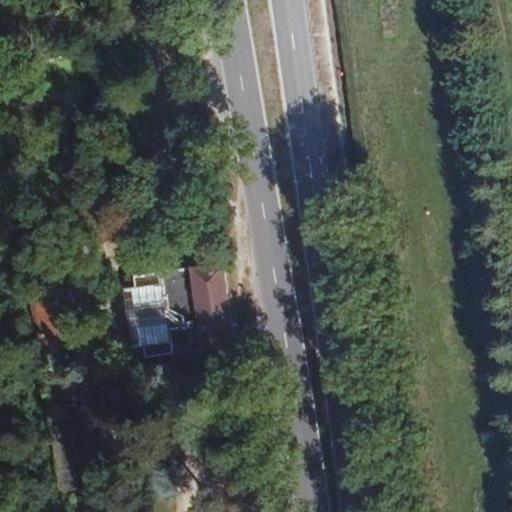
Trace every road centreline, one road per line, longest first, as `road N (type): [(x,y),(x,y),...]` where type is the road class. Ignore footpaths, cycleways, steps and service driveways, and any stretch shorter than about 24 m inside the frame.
road 1 (primary): [(229,0),(307,511)]
road 2 (primary): [(357,511),(285,0)]
